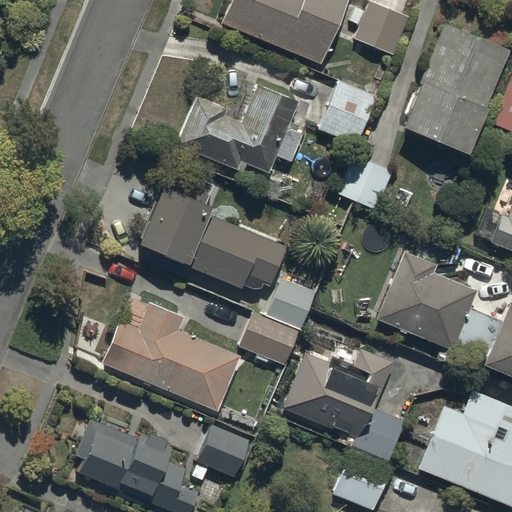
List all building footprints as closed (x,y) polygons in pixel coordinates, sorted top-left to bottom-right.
[(319,65),(346,0),(229,0),(219,24),(319,65)] [(368,1),(352,39),(392,56),(408,17),(368,1)] [(443,24),(400,129),(466,156),(509,51),(443,24)] [(511,132),(511,75),(511,76),(491,124),(511,132)] [(337,80),(316,130),(354,146),(375,96),(337,80)] [(245,165),(268,174),(275,157),(290,163),(301,135),(287,129),(298,102),(256,85),(240,123),(223,116),(226,109),(195,97),(175,146),(242,173),(245,165)] [(352,155),(335,194),(374,211),(391,172),(352,155)] [(262,285),(268,288),(285,247),(208,215),(211,208),(161,188),(137,246),(241,290),(242,287),(251,290),(260,290),(262,285)] [(500,215),(488,243),(511,252),(511,204),(506,218),(500,215)] [(435,266),(402,253),(375,321),(451,352),(476,292),(432,274),(435,266)] [(264,317),(299,331),(315,292),(280,278),(264,317)] [(100,364),(216,413),(240,357),(178,331),(183,318),(148,303),(137,329),(118,321),(100,364)] [(511,308),(505,306),(480,369),(511,381),(511,308)] [(237,347),(283,366),(298,332),(252,312),(237,347)] [(350,448),(387,463),(404,423),(373,410),(392,363),(359,350),(352,366),(331,357),(328,363),(304,354),(281,410),(353,439),(350,448)] [(416,470),(511,509),(511,506),(511,469),(510,469),(511,464),(511,408),(471,392),(461,415),(442,407),(416,470)] [(78,474),(168,511),(188,511),(197,493),(178,485),(185,470),(165,461),(170,449),(138,435),(136,440),(89,420),(74,456),(83,460),(78,474)] [(194,463),(232,479),(248,442),(210,426),(194,463)] [(331,495),(372,511),(390,469),(349,452),(331,495)] [(260,511),(262,510),(232,496),(224,511),(260,511)]
